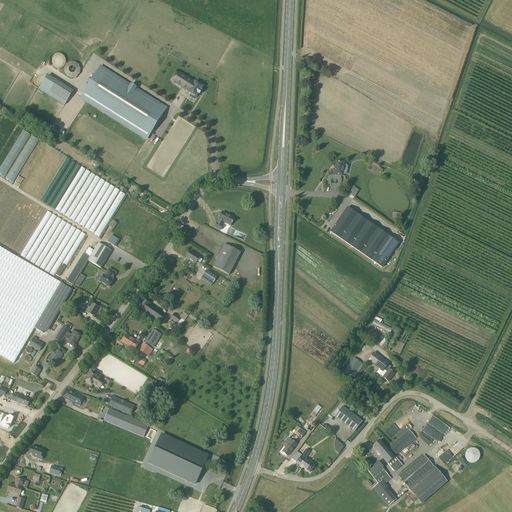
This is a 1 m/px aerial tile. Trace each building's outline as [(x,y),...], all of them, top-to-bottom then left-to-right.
[(80,63),(64,62),(64,73),(72,74),(72,76),(75,77),(75,74),(79,74),(80,63)] [(130,86),(100,67),(81,98),(146,139),(153,127),(154,128),(154,127),(154,126),(158,120),(159,119),(166,108),(135,89),(136,88),(131,84),(130,86)] [(180,73),(179,74),(174,82),(174,83),(188,92),(188,93),(191,95),(190,97),(194,99),(195,97),(196,98),(196,97),(198,94),(199,94),(199,95),(200,94),(199,94),(201,91),(202,91),(201,91),(201,90),(203,87),(203,86),(202,86),(203,85),(199,83),(198,84),(195,82),(194,82),(180,73)] [(73,92),(47,76),(39,89),(65,105),(73,92)] [(53,129),(62,134),(65,127),(56,123),(53,129)] [(342,162),(337,161),(336,162),(335,165),(336,167),(335,173),(335,174),(339,175),(340,176),(341,176),(343,175),(343,173),(342,172),(343,167),(345,165),(345,164),(344,162),(343,162),(342,162)] [(102,236),(125,192),(79,168),(56,212),(102,236)] [(66,194),(76,174),(75,174),(76,171),(73,169),(62,192),(66,194)] [(399,243),(347,207),(330,232),(382,268),(399,243)] [(61,279),(86,233),(46,211),(21,257),(61,279)] [(234,218),(223,212),(219,220),(217,223),(215,227),(221,230),(223,226),(221,225),(223,222),(231,225),(234,218)] [(117,223),(112,220),(108,226),(113,230),(117,223)] [(108,242),(115,246),(119,239),(112,235),(108,242)] [(111,251),(98,243),(94,251),(89,248),(85,254),(90,257),(88,260),(101,268),(111,251)] [(241,253),(224,244),(212,267),(229,275),(241,253)] [(61,283),(0,247),(0,355),(14,363),(34,328),(43,333),(60,304),(69,288),(61,283)] [(195,254),(190,251),(186,257),(195,264),(200,256),(196,253),(195,254)] [(100,282),(109,287),(113,280),(112,279),(113,278),(116,273),(109,269),(105,275),(104,275),(100,282)] [(217,277),(206,270),(203,276),(214,283),(217,277)] [(154,307),(150,304),(144,300),(138,309),(144,313),(160,323),(166,315),(154,307)] [(92,305),(87,302),(85,305),(86,305),(86,306),(90,308),(87,313),(93,316),(95,312),(96,310),(98,307),(92,304),(92,305)] [(188,315),(184,312),(180,317),(174,313),(170,319),(177,324),(177,323),(178,324),(179,325),(179,326),(180,327),(188,317),(187,317),(188,315)] [(392,328),(380,323),(382,320),(375,317),(372,325),(390,333),(392,328)] [(70,329),(64,325),(55,339),(61,343),(65,338),(69,340),(67,343),(73,347),(81,336),(73,331),(71,335),(68,333),(70,329)] [(152,329),(145,342),(149,345),(154,348),(162,335),(152,329)] [(131,339),(125,335),(121,342),(134,350),(140,342),(132,337),(131,339)] [(44,344),(33,338),(29,345),(39,352),(44,344)] [(379,346),(385,348),(388,341),(382,339),(379,346)] [(144,344),(140,351),(149,357),(152,351),(153,351),(153,350),(148,346),(144,344)] [(63,354),(56,350),(49,360),(56,365),(63,354)] [(388,364),(374,352),(368,360),(382,371),(384,369),(387,372),(383,378),(388,382),(394,373),(389,369),(391,367),(388,364)] [(136,363),(143,366),(146,360),(139,357),(136,363)] [(362,363),(354,358),(345,371),(353,377),(362,363)] [(31,374),(37,377),(41,370),(35,367),(31,374)] [(99,388),(103,381),(96,376),(97,375),(92,372),(86,381),(91,385),(92,383),(99,388)] [(68,390),(64,398),(80,406),(84,397),(74,392),(74,393),(68,390)] [(21,396),(14,393),(11,400),(16,402),(27,407),(30,400),(21,396)] [(113,406),(112,407),(127,414),(131,405),(125,403),(126,403),(121,401),(116,399),(115,400),(112,398),(109,404),(113,406)] [(310,414),(314,417),(321,408),(317,404),(310,414)] [(339,405),(331,415),(333,416),(341,406),(339,405)] [(362,422),(342,406),(334,417),(354,432),(362,422)] [(109,408),(103,421),(143,438),(149,425),(109,408)] [(5,413),(1,421),(6,423),(9,415),(5,413)] [(5,424),(10,426),(14,416),(9,414),(9,415),(6,423),(5,424)] [(391,437),(410,420),(405,415),(387,432),(391,437)] [(432,416),(422,431),(439,443),(450,428),(432,416)] [(306,433),(300,429),(299,431),(297,430),(294,433),(296,434),(295,435),(301,439),(306,433)] [(388,448),(381,440),(373,447),(388,464),(395,472),(403,465),(395,456),(416,438),(409,430),(388,448)] [(162,435),(149,463),(195,484),(208,456),(162,435)] [(291,440),(288,437),(283,443),(287,446),(285,448),(284,447),(280,452),(284,455),(285,454),(287,456),(297,444),(291,440)] [(334,442),(334,444),(334,448),(336,451),(338,454),(343,447),(342,445),(335,439),(334,442)] [(434,454),(445,465),(461,449),(455,442),(452,445),(448,441),(434,454)] [(43,455),(42,455),(43,451),(32,446),(29,454),(33,455),(32,456),(34,457),(38,458),(42,460),(43,455)] [(473,463),(474,463),(475,463),(476,462),(477,462),(477,461),(478,461),(478,460),(479,460),(479,459),(480,458),(480,457),(480,456),(480,455),(480,454),(480,453),(479,453),(479,452),(479,451),(478,451),(478,450),(477,450),(476,449),(475,449),(474,448),(473,448),(472,448),(471,448),(471,449),(470,449),(469,449),(468,450),(467,450),(467,451),(466,452),(466,453),(466,454),(465,454),(465,455),(465,456),(465,457),(466,458),(466,459),(467,460),(467,461),(468,461),(468,462),(469,462),(470,462),(470,463),(471,463),(472,463),(473,463)] [(302,455),(296,463),(310,472),(314,466),(309,462),(310,461),(306,458),(310,452),(307,449),(306,449),(302,455)] [(295,454),(291,458),(296,462),(296,463),(302,455),(298,452),(296,454),(295,454)] [(424,455),(398,477),(421,503),(446,482),(424,455)] [(454,462),(463,472),(469,465),(461,456),(454,462)] [(378,461),(367,471),(378,484),(382,480),(385,484),(391,478),(382,469),(384,467),(378,461)] [(60,472),(51,468),(49,473),(59,477),(60,472)] [(15,485),(22,487),(24,481),(23,481),(23,480),(22,479),(21,479),(20,479),(20,480),(17,479),(15,485)] [(396,500),(387,488),(388,487),(385,484),(382,480),(378,484),(373,488),(388,506),(396,500)] [(204,488),(221,496),(224,488),(208,481),(204,488)] [(22,487),(15,485),(10,484),(8,489),(11,490),(11,492),(20,495),(22,487)] [(40,501),(46,503),(48,495),(42,494),(40,501)] [(25,499),(19,497),(16,508),(22,509),(25,499)]
